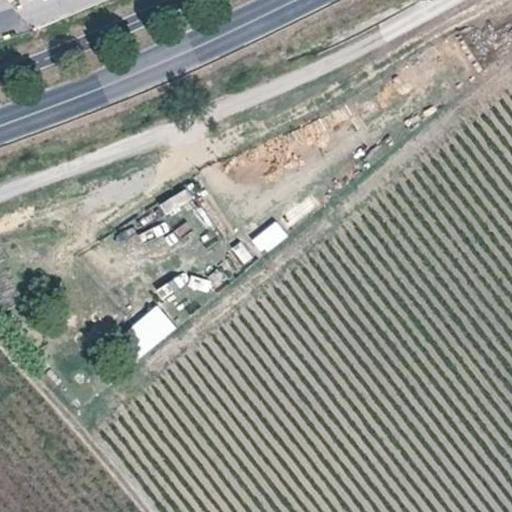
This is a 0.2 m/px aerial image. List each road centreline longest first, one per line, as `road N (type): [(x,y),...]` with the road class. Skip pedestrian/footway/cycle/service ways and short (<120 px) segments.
road 1 (track): [(0,192),(299,78),(447,0)]
road 2 (secondary): [(0,124),(293,0)]
